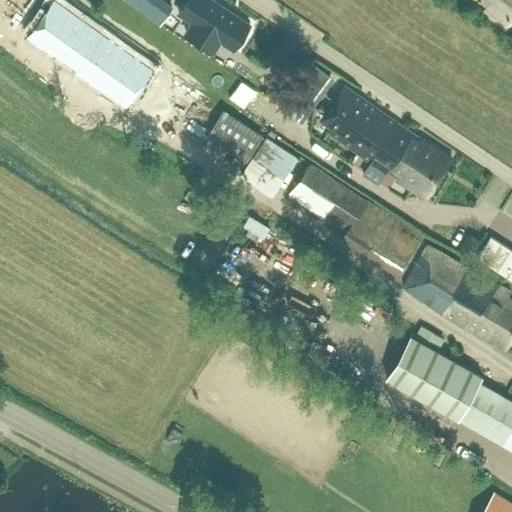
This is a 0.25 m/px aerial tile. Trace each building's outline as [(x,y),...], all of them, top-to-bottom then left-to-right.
[(102,33),(54,0),(51,0),(27,34),(76,69),(102,33)] [(129,0),(147,13),(156,0),(129,0)] [(234,48),(249,24),(233,14),(234,13),(213,0),(184,0),(178,11),(192,20),(184,32),(212,50),(220,38),(234,48)] [(511,0),(479,0),(486,4),(481,9),(502,26),(510,17),(511,14),(511,0)] [(151,68),(102,33),(76,69),(125,104),(151,68)] [(311,69),(299,88),(290,83),(276,107),(295,119),(321,75),(311,69)] [(397,124),(344,85),(323,114),(335,122),(329,131),(368,159),(368,160),(384,171),(386,168),(397,175),(395,178),(423,196),(448,156),(397,124)] [(246,159),(262,134),(222,108),(206,133),(246,159)] [(262,139),(251,161),(269,170),(260,187),(274,195),(294,156),(262,139)] [(336,179),(344,166),(306,140),(297,152),(336,179)] [(288,193),(344,230),(364,197),(308,162),(288,193)] [(350,172),(343,183),(361,194),(368,183),(350,172)] [(245,192),(249,210),(261,208),(257,189),(245,192)] [(505,349),(511,336),(511,299),(507,296),(509,290),(426,244),(403,284),(404,287),(505,349)] [(244,301),(261,304),(263,293),(247,290),(244,301)] [(420,327),(415,337),(432,347),(438,336),(420,327)] [(457,418),(481,374),(432,347),(415,337),(411,335),(384,377),(457,418)] [(511,448),(511,401),(478,381),(457,418),(511,448)] [(374,508),(382,511),(385,511),(394,495),(383,489),(374,508)] [(511,511),(511,500),(496,491),(485,509),(483,511),(511,511)]
